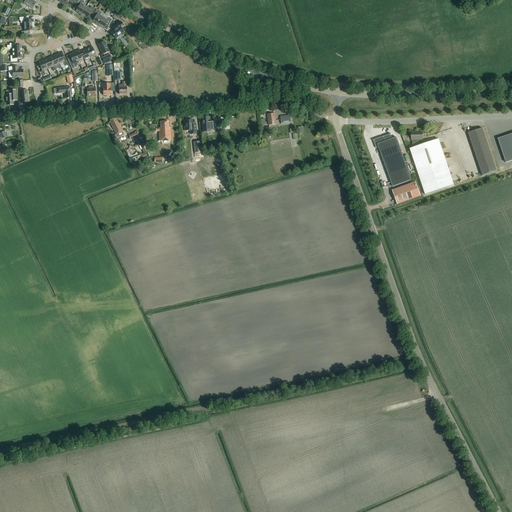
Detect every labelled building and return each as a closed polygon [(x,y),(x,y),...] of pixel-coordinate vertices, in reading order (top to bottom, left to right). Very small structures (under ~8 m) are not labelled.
[(32,9),(37,3),(33,1),(33,0),(25,0),(26,0),(24,4),(32,9)] [(79,0),(76,6),(79,7),(76,11),(81,15),(86,7),(83,5),(85,1),(83,0),(79,0)] [(115,12),(112,17),(114,18),(119,11),(111,6),(109,9),(115,12)] [(86,7),(81,15),(87,18),(91,13),(93,14),(96,9),(92,7),(90,10),(86,7)] [(98,25),(103,18),(100,16),(102,13),(97,10),(94,15),(96,17),(93,22),(98,25)] [(24,23),(24,26),(34,25),(34,20),(27,20),(26,17),(19,18),(20,21),(21,21),(21,23),(24,23)] [(107,20),(103,18),(98,25),(104,29),(107,25),(109,26),(113,20),(108,17),(107,20)] [(115,30),(111,33),(116,39),(124,32),(119,26),(123,24),(120,21),(113,27),(115,30)] [(34,25),(24,26),(25,31),(22,32),(22,35),(28,34),(28,31),(34,31),(34,25)] [(103,54),(109,51),(105,41),(98,44),(103,54)] [(10,44),(10,47),(10,49),(13,49),(13,52),(22,52),(21,46),(16,46),(16,43),(10,44)] [(92,47),(87,49),(91,59),(96,56),(92,47)] [(81,52),(84,59),(85,61),(91,59),(87,49),(81,52)] [(75,52),(79,62),(84,59),(81,52),(81,50),(75,52)] [(13,52),(13,56),(10,56),(11,59),(11,62),(17,61),(17,58),(22,58),(22,52),(13,52)] [(79,62),(75,52),(69,55),(71,60),(69,61),(72,69),(75,68),(73,64),(79,62)] [(65,67),(68,66),(66,61),(65,62),(61,53),(55,55),(59,64),(60,64),(63,62),(65,67)] [(110,54),(102,58),(104,65),(113,61),(110,54)] [(62,68),(60,64),(59,64),(55,55),(50,58),(53,66),(55,66),(58,65),(60,69),(62,68)] [(50,58),(44,60),(48,69),(52,67),(54,71),(57,70),(55,66),(53,66),(50,58)] [(44,70),(48,69),(44,60),(38,62),(40,66),(41,68),(42,71),(41,71),(43,76),(46,75),(44,70)] [(17,78),(16,77),(23,77),(23,70),(18,70),(18,67),(9,67),(9,74),(12,74),(13,78),(17,78)] [(127,94),(127,85),(126,85),(126,82),(123,82),(123,85),(119,85),(119,94),(127,94)] [(103,88),(103,95),(111,95),(111,84),(102,84),(102,89),(103,88)] [(65,98),(71,98),(70,87),(64,87),(64,88),(57,88),(57,94),(65,93),(65,98)] [(87,96),(95,96),(95,87),(89,87),(89,89),(87,89),(87,96)] [(9,91),(9,95),(5,95),(5,99),(6,99),(6,105),(13,105),(13,101),(17,101),(16,90),(9,91)] [(21,102),(29,101),(28,90),(20,91),(21,102)] [(269,125),(277,124),(275,113),(268,114),(269,125)] [(291,115),(280,116),(281,124),(292,123),(291,115)] [(210,117),(202,117),(203,131),(210,131),(210,130),(214,130),(214,129),(213,129),(213,125),(214,125),(214,122),(210,122),(210,117)] [(125,135),(123,131),(120,126),(119,123),(117,118),(115,119),(115,118),(110,120),(111,121),(110,122),(116,134),(117,134),(119,138),(125,135)] [(190,134),(197,133),(196,123),(193,124),(192,119),(185,120),(185,127),(185,131),(190,130),(190,134)] [(159,141),(170,141),(170,128),(169,128),(168,121),(160,122),(160,128),(159,128),(159,129),(156,129),(156,132),(159,131),(159,141)] [(497,171),(482,128),(468,133),(482,175),(497,171)] [(135,133),(129,135),(132,141),(140,137),(137,131),(135,132),(135,133)] [(413,148),(420,145),(420,140),(423,140),(422,131),(411,132),(412,140),(413,148)] [(506,163),(511,160),(511,133),(498,139),(506,163)] [(393,187),(412,180),(396,137),(392,139),(390,134),(391,134),(381,137),(378,138),(377,138),(374,139),(374,140),(373,140),(373,141),(373,140),(376,147),(378,146),(393,187)] [(439,139),(420,145),(413,148),(410,149),(425,195),(454,185),(439,139)] [(141,145),(144,153),(148,152),(150,157),(151,157),(146,143),(141,145)] [(421,196),(416,182),(392,190),(398,205),(421,196)]
